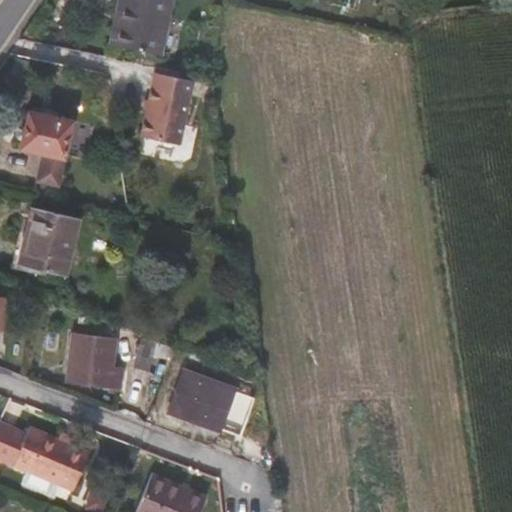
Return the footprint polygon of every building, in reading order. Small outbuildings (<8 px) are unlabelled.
[(170,56),(181,0),(128,0),(125,22),(132,22),(126,48),(170,56)] [(126,48),(132,22),(125,22),(120,47),(126,48)] [(186,143),(192,107),(197,78),(160,72),(156,94),(149,136),(186,143)] [(77,165),(85,128),(40,119),(34,156),(59,162),(77,165)] [(72,195),(77,165),(59,162),(54,191),(72,195)] [(78,285),(89,226),(45,217),(33,276),(78,285)] [(113,367),(113,339),(70,335),(69,358),(77,358),(75,382),(100,385),(120,386),(121,368),(113,367)] [(153,370),(154,340),(141,339),(140,369),(153,370)] [(75,382),(77,358),(69,358),(67,382),(75,382)] [(224,428),(238,388),(187,369),(172,409),(224,428)] [(86,494),(100,457),(57,439),(56,439),(54,444),(42,476),(86,494)] [(201,511),(208,495),(157,476),(143,511),(201,511)]
